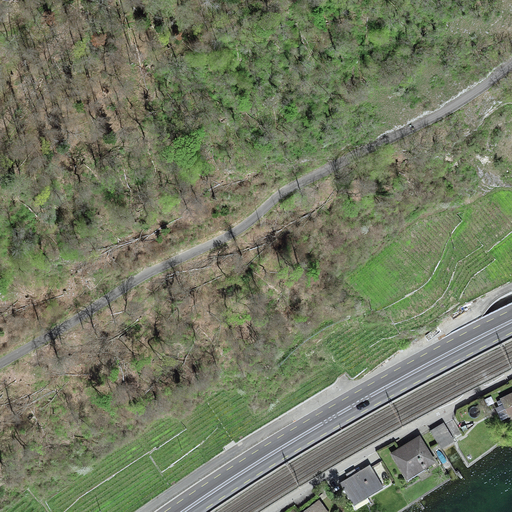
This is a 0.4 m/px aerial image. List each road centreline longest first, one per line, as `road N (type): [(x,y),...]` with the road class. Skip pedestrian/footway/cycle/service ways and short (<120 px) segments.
road 1 (unclassified): [(0,366),(236,226),(511,87)]
road 2 (primary): [(511,318),(324,419),(180,511)]
road 3 (residential): [(275,511),(511,374)]
road 4 (track): [(324,419),(294,415),(141,511)]
